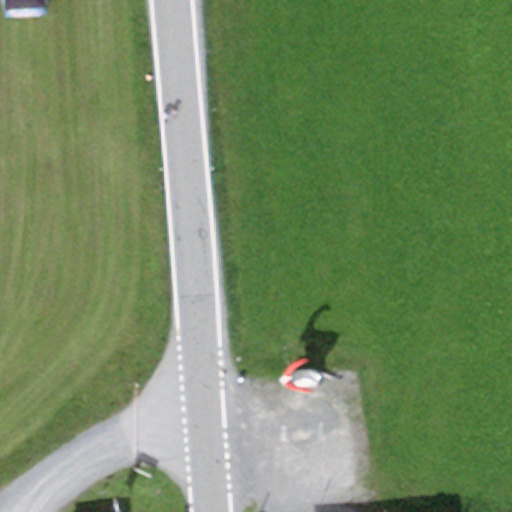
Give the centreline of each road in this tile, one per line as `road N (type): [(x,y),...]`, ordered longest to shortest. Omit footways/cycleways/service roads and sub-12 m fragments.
road 1 (secondary): [(211,511),(172,0)]
road 2 (track): [(475,511),(434,432),(203,410)]
road 3 (track): [(17,511),(141,423),(203,410)]
